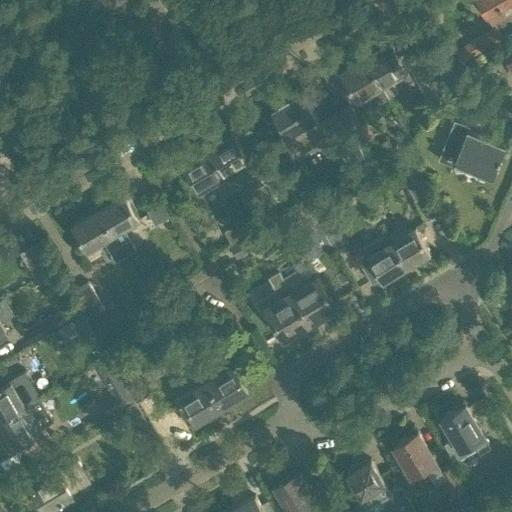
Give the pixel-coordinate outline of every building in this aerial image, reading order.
[(100,0),(105,7),(108,5),(112,12),(125,3),(123,0),(100,0)] [(511,0),(479,0),(492,22),(511,10),(511,0)] [(462,61),(466,59),(479,51),(502,37),(496,27),(470,42),(456,50),(462,61)] [(394,49),(406,70),(410,67),(427,97),(442,88),(413,38),(394,49)] [(388,97),(389,96),(389,95),(398,90),(391,78),(406,70),(394,49),(390,42),(365,57),(388,96),(388,97)] [(473,71),(486,63),(479,51),(466,59),(473,71)] [(388,96),(365,57),(342,70),(357,97),(371,89),(378,102),(388,96)] [(458,89),(472,80),(460,62),(447,72),(458,89)] [(316,123),(313,119),(318,117),(304,91),(278,105),(292,130),(282,136),(292,155),(297,156),(330,137),(320,121),(316,123)] [(350,105),(338,112),(358,144),(373,135),(366,123),(362,125),(350,105)] [(491,175),(504,145),(468,130),(470,126),(455,120),(439,158),(453,164),(455,160),(491,175)] [(232,190),(243,184),(235,170),(249,161),(232,131),(207,146),(232,190)] [(232,190),(207,146),(182,160),(199,190),(214,181),(222,196),(232,190)] [(281,198),(291,192),(274,162),(263,167),(281,198)] [(427,192),(414,171),(403,178),(416,199),(427,192)] [(125,255),(136,249),(129,237),(130,237),(123,225),(138,217),(123,192),(97,207),(112,231),(125,255)] [(155,223),(170,215),(157,192),(142,201),(155,223)] [(318,254),(320,253),(320,252),(331,246),(318,225),(319,224),(305,200),(292,207),(280,215),(301,252),(318,254)] [(125,255),(112,231),(97,207),(72,220),(86,246),(102,237),(115,260),(125,255)] [(230,241),(254,227),(248,216),(224,230),(230,241)] [(333,247),(344,240),(331,218),(319,224),(318,225),(331,246),(331,245),(333,247)] [(399,226),(387,233),(390,240),(405,265),(430,250),(415,225),(403,232),(399,226)] [(262,241),(256,231),(255,229),(229,244),(236,256),(262,241)] [(365,252),(357,257),(371,281),(379,276),(381,279),(405,265),(390,240),(387,233),(386,231),(361,246),(365,252)] [(36,278),(55,267),(39,240),(20,251),(36,278)] [(304,282),(296,269),(283,277),(308,321),(334,306),(316,275),(304,282)] [(282,335),(308,321),(283,277),(272,283),(280,296),(265,304),(282,335)] [(90,316),(105,307),(88,280),(73,289),(90,316)] [(166,301),(184,291),(179,281),(160,292),(166,301)] [(170,316),(192,303),(185,292),(163,305),(170,316)] [(34,340),(61,324),(54,312),(23,330),(30,342),(34,339),(34,340)] [(58,328),(69,346),(78,340),(80,344),(95,335),(83,313),(58,328)] [(222,405),(247,390),(221,345),(195,360),(206,379),(222,405)] [(137,400),(149,392),(130,360),(117,367),(137,400)] [(112,363),(99,370),(114,394),(126,387),(112,363)] [(0,419),(22,407),(32,401),(32,400),(39,396),(40,396),(25,371),(0,385),(0,419)] [(196,420),(222,405),(206,379),(181,394),(196,420)] [(110,414),(134,399),(127,386),(126,387),(114,394),(102,401),(110,414)] [(37,428),(52,419),(39,396),(32,400),(32,401),(22,407),(0,419),(0,433),(7,446),(37,428)] [(137,429),(149,422),(136,400),(123,407),(137,429)] [(490,445),(465,402),(441,417),(460,447),(454,451),(459,459),(477,448),(479,451),(490,445)] [(417,430),(393,445),(411,474),(425,466),(435,482),(442,478),(453,495),(465,488),(450,464),(441,470),(434,460),(435,459),(417,430)] [(44,509),(71,494),(70,492),(89,481),(76,458),(30,484),(44,509)] [(389,489),(371,458),(347,473),(367,506),(382,497),(390,511),(393,511),(400,508),(402,511),(417,511),(401,485),(389,489)] [(289,511),(322,511),(298,470),(274,484),(289,511)] [(230,511),(264,511),(255,495),(229,509),(230,511)]
